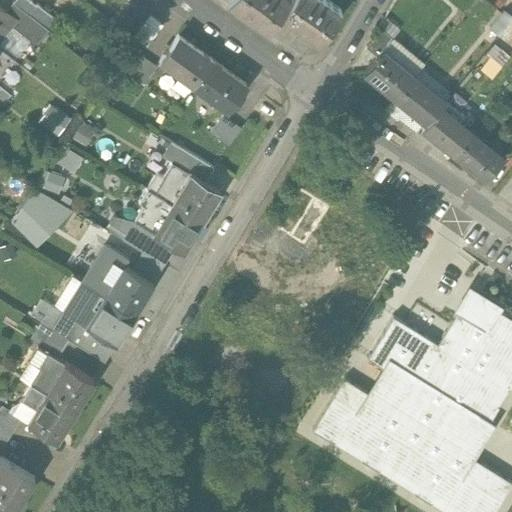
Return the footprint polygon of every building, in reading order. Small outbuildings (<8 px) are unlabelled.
[(149,0),(129,0),(125,8),(140,18),(151,1),(149,0)] [(287,0),(227,0),(227,1),(266,29),(278,13),(287,0)] [(325,0),(287,0),(278,13),(318,42),(341,11),(325,0)] [(0,22),(8,29),(14,21),(0,9),(0,22)] [(489,26),(508,43),(511,38),(511,15),(504,9),(489,26)] [(193,88),(212,61),(200,53),(179,38),(178,37),(159,64),(167,70),(167,69),(193,88)] [(385,51),(364,75),(394,100),(415,76),(385,51)] [(155,68),(137,56),(125,72),(143,85),(155,68)] [(218,107),(226,113),(246,86),(245,85),(223,70),(212,61),(193,88),(218,106),(218,107)] [(415,76),(394,100),(425,126),(442,105),(446,101),(415,76)] [(57,134),(69,116),(49,102),(37,119),(57,134)] [(442,105),(425,126),(422,130),(453,155),(473,131),(442,105)] [(240,131),(222,117),(210,133),(228,147),(240,131)] [(473,131),(453,155),(485,182),(506,158),(473,131)] [(171,163),(205,183),(214,169),(171,143),(162,158),(171,163)] [(172,205),(201,222),(201,223),(220,192),(205,183),(171,163),(162,178),(156,175),(147,190),(172,205)] [(43,186),(56,192),(63,177),(50,171),(43,186)] [(381,277),(399,244),(296,188),(272,231),(308,250),(300,266),(262,245),(243,280),(251,284),(224,332),(277,362),(305,312),(335,329),(350,301),(380,317),(397,286),(381,277)] [(10,226),(35,243),(59,206),(33,189),(10,226)] [(154,235),(174,247),(183,253),(201,222),(172,205),(147,190),(139,204),(143,207),(134,222),(155,234),(154,235)] [(142,253),(163,266),(174,247),(154,235),(155,234),(134,222),(122,241),(142,253)] [(142,253),(131,271),(152,283),(163,266),(142,253)] [(122,265),(104,296),(133,314),(134,314),(152,284),(152,283),(131,271),(122,265)] [(82,283),(64,313),(79,322),(115,344),(133,314),(104,296),(82,283)] [(344,382),(312,434),(334,447),(335,446),(334,445),(337,442),(365,458),(362,462),(361,464),(379,474),(379,473),(381,469),(417,491),(415,494),(414,496),(431,506),(432,505),(434,501),(452,511),(494,511),(511,484),(462,454),(483,421),(488,424),(498,407),(497,407),(493,405),(503,387),(507,389),(507,390),(508,391),(511,384),(511,320),(469,294),(437,346),(393,319),(367,361),(391,375),(375,400),(344,382)] [(50,328),(60,311),(40,299),(30,316),(42,323),(50,328)] [(49,329),(68,341),(79,322),(64,313),(61,311),(60,311),(50,328),(49,329)] [(79,322),(68,341),(104,362),(115,344),(79,322)] [(38,348),(49,329),(50,328),(42,323),(30,343),(38,348)] [(47,354),(56,359),(68,341),(49,329),(38,348),(47,354)] [(31,384),(74,411),(93,381),(56,359),(47,354),(30,384),(31,384)] [(56,441),(74,411),(31,384),(21,401),(36,410),(27,424),(56,441)] [(0,410),(0,432),(8,437),(20,418),(2,407),(0,410)] [(0,450),(8,437),(0,432),(0,450)] [(0,498),(15,508),(34,478),(0,456),(0,498)] [(0,511),(12,511),(15,508),(0,498),(0,511)]
